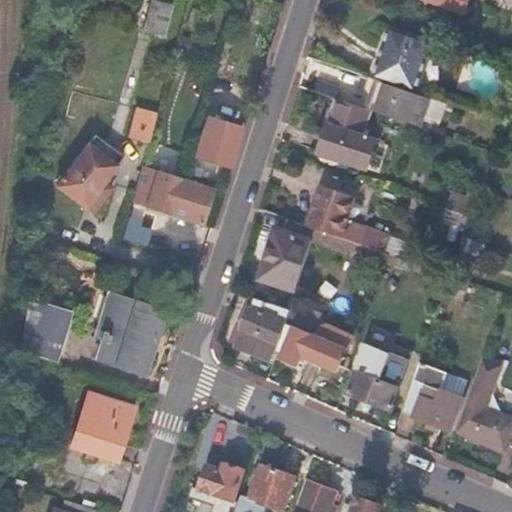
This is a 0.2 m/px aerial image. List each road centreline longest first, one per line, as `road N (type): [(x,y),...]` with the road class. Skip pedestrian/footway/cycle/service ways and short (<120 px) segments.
road 1 (residential): [(305,0),(187,371)]
road 2 (residential): [(187,371),(508,511)]
road 3 (residential): [(187,371),(140,511)]
